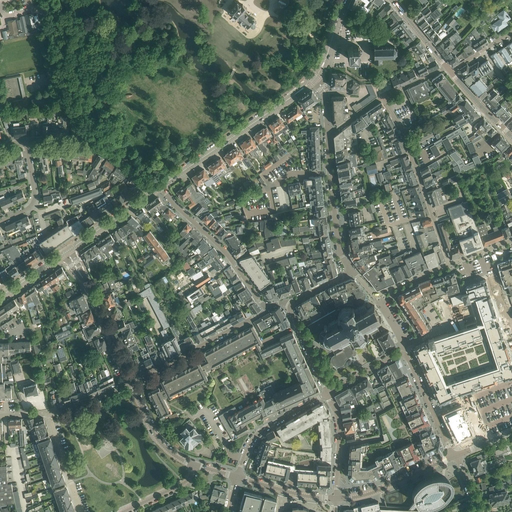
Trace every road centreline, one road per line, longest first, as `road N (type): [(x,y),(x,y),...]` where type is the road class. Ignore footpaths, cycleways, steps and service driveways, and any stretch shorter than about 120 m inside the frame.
road 1 (secondary): [(161,186),(313,78)]
road 2 (residential): [(383,96),(449,264)]
road 3 (residential): [(266,307),(130,382)]
road 4 (residential): [(266,307),(165,192)]
road 5 (residential): [(327,131),(339,250),(351,270)]
road 6 (residential): [(82,136),(45,7)]
road 7 (residential): [(237,476),(256,433),(327,392)]
road 8 (residential): [(454,456),(375,491),(336,498)]
